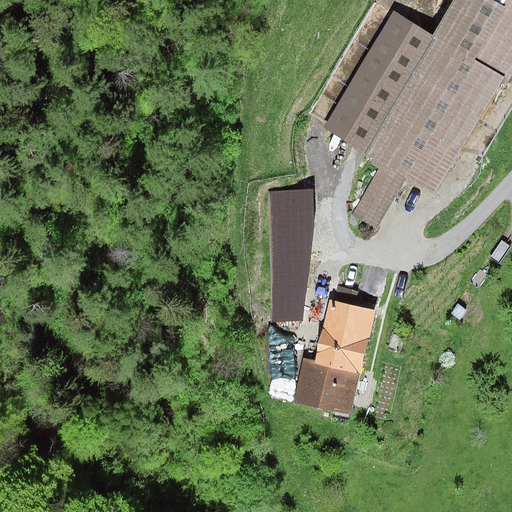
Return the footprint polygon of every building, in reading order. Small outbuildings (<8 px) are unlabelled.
[(511,0),(452,0),(432,35),(394,12),(324,127),(367,153),(366,156),(372,160),(370,163),(379,168),(351,214),(377,230),(407,181),(434,197),(511,68),(511,0)] [(315,190),(271,191),(273,320),(303,320),(314,219),(315,190)] [(338,286),(334,302),(355,307),(359,291),(338,286)] [(330,301),(316,362),(358,371),(361,372),(375,312),(355,307),(334,302),(330,301)] [(358,371),(316,362),(302,359),(292,402),(349,414),(358,371)]
